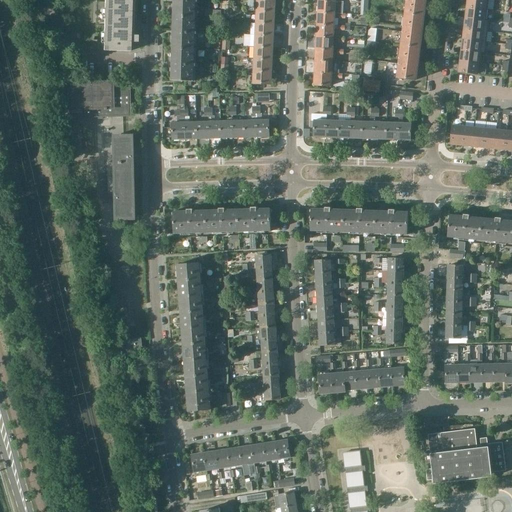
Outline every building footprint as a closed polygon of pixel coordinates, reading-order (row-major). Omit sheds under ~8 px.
[(133,42),(133,36),(133,0),(104,0),(103,51),(130,52),(130,42),(133,42)] [(174,0),(174,17),(196,17),(196,0),(174,0)] [(254,0),(254,11),(258,11),(274,12),(274,0),(254,0)] [(335,14),(335,2),(320,1),(319,0),(319,13),(335,14)] [(424,16),(426,3),(426,0),(408,0),(406,14),(424,16)] [(491,0),(492,0),(491,0),(468,0),(467,7),(488,10),(488,0),(491,0)] [(232,10),(233,1),(223,1),(223,5),(226,5),(226,9),(232,10)] [(488,10),(467,7),(466,18),(489,21),(489,20),(486,20),(488,10)] [(258,11),(258,23),(274,24),(274,12),(258,11)] [(319,13),(318,25),(334,26),(335,14),(319,13)] [(420,48),(422,34),(424,16),(406,14),(402,46),(420,48)] [(174,17),(173,31),(173,49),(195,49),(196,17),(174,17)] [(488,32),(489,21),(466,18),(465,29),(488,32)] [(274,24),(258,23),(257,35),(273,36),(274,24)] [(318,25),(317,37),(333,38),(334,26),(318,25)] [(488,32),(465,29),(463,39),(486,42),(488,32)] [(257,35),(256,47),(272,48),(273,36),(257,35)] [(333,38),(317,37),(317,49),(333,50),(333,38)] [(485,53),(486,42),(463,39),(462,50),(485,53)] [(418,71),(418,67),(420,48),(402,46),(398,78),(416,80),(418,71)] [(256,59),(272,60),(272,48),(256,47),(256,59)] [(173,49),(172,67),(172,81),(186,81),(192,81),(194,81),(195,49),(173,49)] [(317,49),(316,61),(332,62),(333,50),(317,49)] [(462,50),(461,61),(481,63),(482,53),(485,54),(485,53),(462,50)] [(256,59),(255,71),(271,72),(272,60),(256,59)] [(316,61),(315,73),(331,74),(332,62),(316,61)] [(480,75),(481,63),(461,61),(459,72),(480,75)] [(271,72),(255,71),(254,84),(271,85),(271,72)] [(331,74),(315,73),(315,86),(316,86),(316,85),(331,86),(331,74)] [(365,80),(364,89),(379,91),(380,82),(365,80)] [(129,116),(129,110),(129,85),(111,86),(111,82),(110,82),(70,83),(68,83),(68,109),(70,109),(85,109),(85,117),(129,116)] [(217,97),(217,92),(213,92),(208,92),(208,95),(208,101),(209,101),(213,101),(213,97),(217,97)] [(400,99),(412,100),(413,93),(401,92),(400,99)] [(184,117),(184,109),(184,96),(176,96),(176,110),(180,110),(180,117),(184,117)] [(323,115),(322,115),(321,121),(315,120),(315,122),(312,122),(312,128),(315,128),(314,137),(326,138),(327,121),(327,115),(323,115)] [(376,116),(372,116),(371,116),(370,122),(363,122),(363,139),(375,139),(375,122),(376,116)] [(400,117),(399,123),(399,140),(411,141),(411,131),(414,132),(414,125),(411,125),(411,124),(404,124),(404,121),(404,117),(400,117)] [(257,121),(258,137),(270,137),(269,120),(261,120),(257,121)] [(221,138),(233,138),(233,121),(221,122),(221,138)] [(233,138),(245,138),(245,121),(233,121),(233,138)] [(245,138),(258,137),(257,121),(256,121),(245,121),(245,138)] [(327,121),(326,138),(339,138),(339,121),(327,121)] [(339,121),(339,138),(351,138),(351,122),(339,121)] [(185,139),(197,139),(197,122),(185,123),(185,139)] [(197,139),(209,139),(209,122),(197,122),(197,139)] [(209,139),(221,138),(221,122),(209,122),(209,139)] [(351,138),(363,139),(363,122),(351,122),(351,138)] [(375,139),(387,140),(387,123),(375,122),(375,139)] [(173,140),(185,139),(185,123),(173,123),(173,140)] [(387,140),(399,140),(399,123),(387,123),(387,140)] [(451,144),(463,146),(464,127),(453,126),(451,144)] [(475,128),(464,127),(463,146),(473,147),(475,128)] [(473,147),(484,148),(486,129),(475,128),(473,147)] [(497,130),(486,129),(484,148),(495,149),(497,130)] [(495,149),(506,150),(507,131),(497,130),(495,149)] [(128,153),(130,152),(129,137),(127,137),(115,137),(112,137),(113,153),(113,163),(106,163),(107,194),(114,193),(114,203),(114,219),(116,219),(128,219),(131,218),(130,203),(130,193),(129,162),(128,153)] [(81,173),(74,173),(74,184),(82,184),(81,173)] [(247,210),(239,210),(239,232),(271,231),(271,232),(271,209),(270,209),(263,210),(263,209),(262,209),(262,210),(257,210),(257,208),(252,208),(252,210),(247,210)] [(312,231),(344,232),(345,210),(344,210),(337,210),(336,210),(331,210),(331,208),(326,208),(326,210),(321,210),(321,209),(321,210),(313,209),(312,209),(311,232),(312,232),(312,231)] [(207,233),(239,232),(239,210),(231,211),(231,210),(230,210),(230,211),(226,211),(226,209),(220,209),(220,211),(216,211),(215,211),(207,211),(207,233)] [(344,232),(376,233),(377,211),(369,211),(368,211),(364,211),(364,209),(358,209),(358,211),(353,211),(353,210),(353,211),(345,210),(344,232)] [(175,235),(175,234),(207,233),(207,211),(199,212),(199,211),(198,211),(198,212),(193,212),(193,210),(188,210),(188,212),(183,212),(183,211),(183,212),(175,212),(174,212),(175,235)] [(409,212),(408,212),(401,212),(400,212),(395,212),(395,210),(390,210),(390,212),(385,212),(385,211),(384,211),(384,212),(377,211),(376,233),(407,234),(407,235),(408,235),(409,212)] [(475,218),(475,217),(475,218),(470,217),(470,215),(464,215),(464,217),(460,216),(459,216),(451,215),(448,237),(449,238),(449,237),(481,240),(483,218),(475,218)] [(483,218),(481,240),(511,243),(511,221),(507,221),(507,220),(506,220),(506,221),(502,220),(502,219),(496,218),(496,220),(492,219),(491,219),(483,218)] [(450,257),(463,258),(463,251),(451,250),(450,257)] [(267,255),(257,256),(256,256),(257,268),(272,267),(271,255),(267,255)] [(389,259),(389,270),(404,271),(404,260),(389,259)] [(316,261),(316,273),(331,272),(331,260),(316,261)] [(202,295),(199,263),(177,265),(180,297),(202,295)] [(463,266),(448,266),(448,278),(463,278),(463,266)] [(257,272),(258,280),(273,279),(272,267),(257,268),(254,268),(254,273),(257,272)] [(389,270),(388,283),(404,283),(404,271),(389,270)] [(316,273),(317,285),(332,284),(331,272),(316,273)] [(448,290),(463,290),(463,278),(448,278),(448,290)] [(258,288),(258,292),(274,291),(273,279),(258,280),(258,288)] [(388,295),(403,295),(404,283),(388,283),(388,295)] [(332,284),(317,285),(318,297),(333,296),(332,284)] [(447,302),(463,302),(463,290),(448,290),(447,302)] [(275,303),(274,291),(258,292),(258,293),(259,304),(275,303)] [(180,297),(181,311),(182,329),(204,327),(202,295),(180,297)] [(388,295),(388,307),(403,307),(403,295),(388,295)] [(318,297),(318,309),(334,308),(333,304),(333,296),(318,297)] [(447,314),(462,314),(463,302),(447,302),(447,314)] [(259,304),(260,316),(275,315),(275,303),(259,304)] [(403,307),(388,307),(387,319),(403,320),(403,307)] [(334,308),(318,309),(319,321),(334,320),(334,308)] [(447,326),(462,326),(462,314),(447,314),(447,326)] [(260,316),(261,328),(276,327),(275,315),(260,316)] [(387,319),(387,331),(402,332),(403,320),(387,319)] [(319,321),(320,333),(335,332),(334,320),(319,321)] [(462,339),(462,326),(447,326),(447,338),(451,338),(453,338),(462,339)] [(182,329),(183,343),(185,361),(207,359),(204,327),(182,329)] [(255,341),(262,340),(277,339),(276,327),(261,328),(256,329),(256,336),(254,336),(248,337),(248,341),(255,341)] [(402,332),(387,331),(387,343),(402,344),(402,332)] [(336,345),(335,332),(320,333),(320,346),(336,345)] [(140,349),(140,339),(116,341),(117,351),(140,349)] [(262,340),(262,352),(278,351),(277,339),(262,340)] [(262,352),(263,364),(278,363),(278,351),(262,352)] [(185,361),(186,379),(188,397),(210,395),(207,359),(185,361)] [(263,364),(264,376),(279,375),(278,363),(263,364)] [(447,383),(459,383),(458,366),(447,366),(447,383)] [(458,366),(459,383),(471,382),(470,366),(458,366)] [(470,366),(471,382),(483,382),(482,366),(470,366)] [(482,366),(483,382),(495,382),(494,366),(482,366)] [(494,366),(495,382),(507,382),(507,366),(494,366)] [(405,384),(404,369),(393,370),(394,385),(405,384)] [(394,385),(393,370),(381,371),(382,387),(394,385)] [(370,388),(371,388),(382,387),(381,371),(369,372),(370,388)] [(369,372),(357,373),(358,389),(370,388),(369,372)] [(344,374),(345,390),(358,389),(357,373),(344,374)] [(346,391),(345,390),(344,374),(331,375),(333,392),(346,391)] [(264,376),(265,388),(280,387),(279,375),(264,376)] [(321,393),(323,393),(333,392),(331,375),(320,376),(320,387),(319,387),(319,392),(321,392),(321,393)] [(280,387),(265,388),(265,400),(281,399),(280,387)] [(234,406),(241,405),(239,393),(232,393),(234,406)] [(189,411),(211,410),(210,395),(188,397),(189,411)] [(433,454),(431,454),(432,469),(426,470),(428,481),(434,480),(434,484),(493,477),(492,473),(506,471),(503,442),(477,445),(475,429),(428,435),(430,447),(432,447),(433,454)] [(278,459),(290,457),(288,441),(276,443),(278,459)] [(266,460),(278,459),(276,443),(264,445),(266,460)] [(264,445),(252,447),(254,462),(266,460),(264,445)] [(243,464),(254,462),(252,447),(240,449),(243,464)] [(240,449),(228,451),(231,466),(243,464),(240,449)] [(219,468),(231,466),(228,451),(216,452),(219,468)] [(350,508),(351,508),(351,511),(368,511),(371,511),(370,505),(367,506),(365,492),(368,492),(367,485),(365,486),(363,472),(366,472),(365,465),(362,465),(360,451),(343,453),(345,468),(346,468),(346,473),(348,488),(349,493),(348,493),(350,508)] [(216,452),(205,454),(207,470),(219,468),(216,452)] [(208,475),(207,470),(205,454),(192,456),(196,477),(207,475),(208,475)] [(511,476),(498,478),(499,488),(511,486),(511,476)] [(294,479),(279,481),(280,487),(295,485),(294,479)] [(199,500),(214,498),(214,491),(198,494),(199,500)] [(297,505),(295,497),(294,492),(279,495),(280,501),(275,502),(276,509),(282,508),(297,505)] [(266,493),(246,496),(248,503),(267,500),(266,493)]
